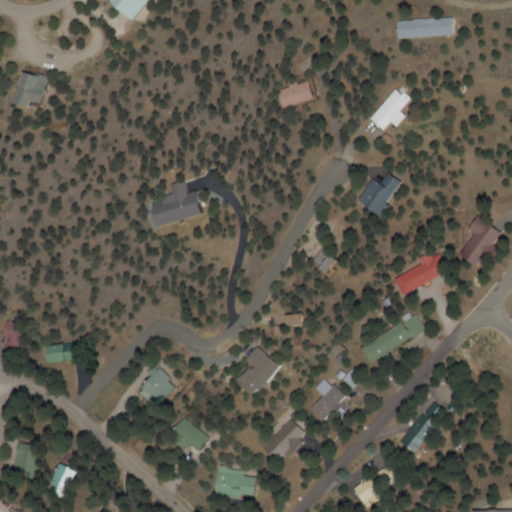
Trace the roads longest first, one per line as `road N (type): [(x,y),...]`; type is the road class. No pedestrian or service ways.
road 1 (residential): [(71,414),(137,340),(158,329),(209,349),(237,331),(334,172)]
road 2 (residential): [(511,271),(297,511)]
road 3 (residential): [(175,511),(71,414),(0,374)]
